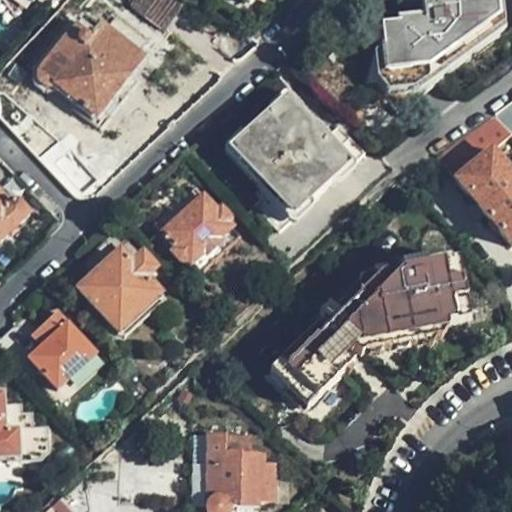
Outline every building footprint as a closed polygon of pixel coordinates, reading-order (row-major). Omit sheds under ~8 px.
[(184,6),(173,0),(134,0),(132,2),(127,9),(162,34),(184,6)] [(502,40),(495,0),(485,0),(441,5),(440,2),(437,0),(428,0),(426,1),(423,7),(426,26),(383,32),(388,89),(444,82),(442,65),(472,61),(471,45),(502,40)] [(114,23),(105,34),(92,24),(85,25),(80,31),(66,20),(30,68),(39,75),(37,85),(46,92),(58,90),(77,105),(97,120),(91,127),(96,132),(117,106),(112,101),(113,99),(125,83),(141,63),(135,58),(144,46),(114,23)] [(28,75),(17,64),(7,74),(18,85),(28,75)] [(133,89),(125,83),(113,99),(121,104),(133,89)] [(511,102),(494,115),(511,136),(511,102)] [(281,236),(366,157),(340,129),(323,145),(309,130),(306,133),(300,127),(302,123),(285,105),(230,156),(268,197),(256,209),(281,236)] [(435,159),(441,166),(511,249),(511,136),(494,115),(435,159)] [(190,268),(231,232),(195,190),(154,228),(190,268)] [(0,243),(29,216),(18,204),(11,204),(0,191),(0,243)] [(240,243),(231,232),(190,268),(200,278),(240,243)] [(118,336),(158,299),(144,284),(155,273),(143,260),(140,263),(136,260),(130,267),(120,257),(80,295),(118,336)] [(364,342),(468,323),(458,262),(432,266),(430,258),(410,263),(411,271),(348,283),(350,295),(332,311),(326,305),(316,315),(326,326),(320,332),(315,328),(269,372),(305,409),(353,366),(343,356),(348,349),(359,359),(366,352),(366,350),(364,342)] [(164,305),(158,299),(118,336),(124,342),(164,305)] [(98,359),(58,317),(33,341),(45,353),(32,365),(61,395),(98,359)] [(7,393),(0,393),(0,458),(10,458),(10,464),(10,466),(43,465),(53,455),(51,428),(37,429),(36,414),(23,415),(22,405),(8,406),(7,393)] [(262,457),(249,457),(249,438),(207,436),(206,466),(205,506),(204,511),(227,511),(228,508),(255,509),(256,505),(272,505),(273,469),(263,470),(262,457)] [(205,506),(206,466),(194,466),(192,506),(205,506)]
